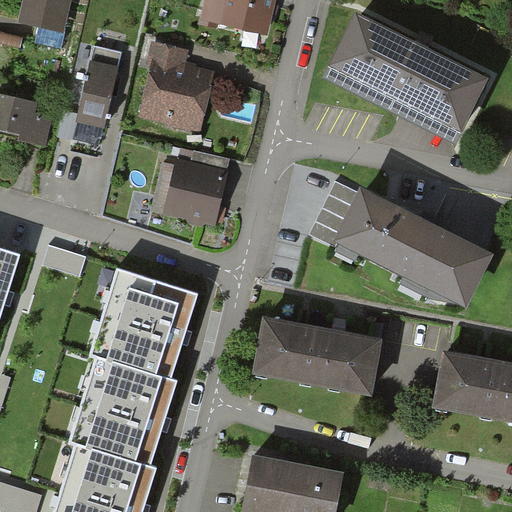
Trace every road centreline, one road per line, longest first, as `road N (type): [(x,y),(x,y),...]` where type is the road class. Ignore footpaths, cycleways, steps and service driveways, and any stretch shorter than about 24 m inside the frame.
road 1 (residential): [(214,400),(340,447),(511,481)]
road 2 (residential): [(241,274),(0,199)]
road 3 (residential): [(511,184),(276,135)]
road 4 (residential): [(241,274),(276,135)]
road 5 (residential): [(276,135),(310,0)]
road 6 (residential): [(214,400),(241,274)]
